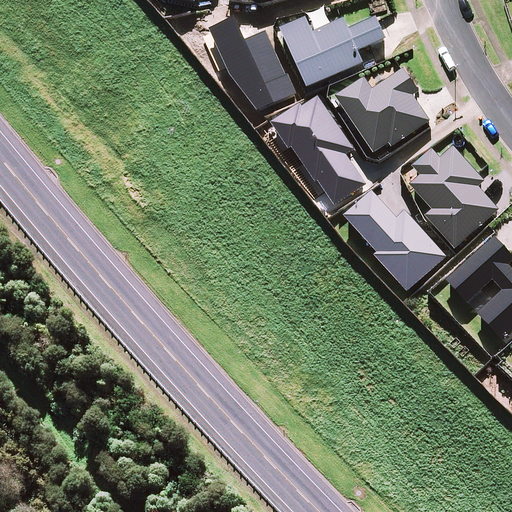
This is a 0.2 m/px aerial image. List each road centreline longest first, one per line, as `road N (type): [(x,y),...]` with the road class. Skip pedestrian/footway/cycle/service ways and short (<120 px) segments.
road 1 (primary): [(322,511),(0,154)]
road 2 (residential): [(511,108),(450,0)]
